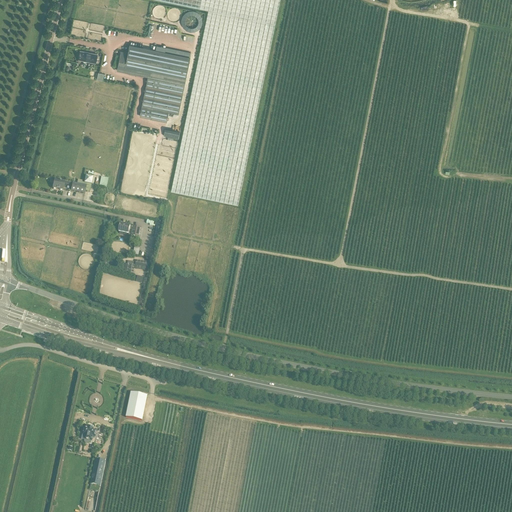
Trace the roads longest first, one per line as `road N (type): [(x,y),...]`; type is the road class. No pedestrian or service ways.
road 1 (secondary): [(511,424),(246,382),(0,311)]
road 2 (unclassified): [(511,395),(301,365),(175,336),(3,277)]
road 3 (unknown): [(106,48),(115,71),(142,81),(137,120),(176,124),(194,50),(118,41)]
road 4 (tertiary): [(3,277),(8,211),(61,0)]
road 5 (unclassified): [(0,349),(33,345),(165,383)]
